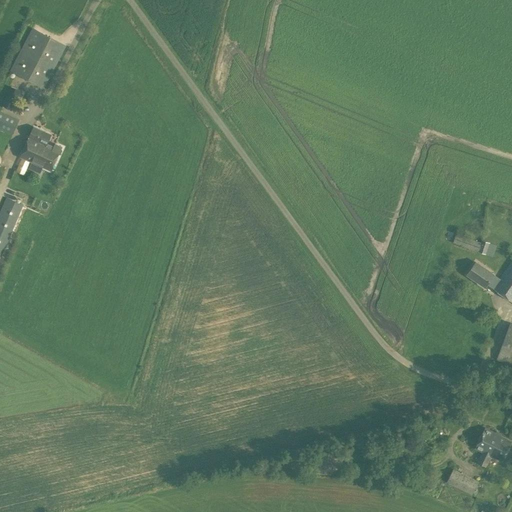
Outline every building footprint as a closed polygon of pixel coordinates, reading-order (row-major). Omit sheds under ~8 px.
[(43,87),(65,45),(33,28),(11,70),(43,87)] [(2,107),(10,111),(18,91),(10,88),(2,107)] [(0,129),(12,134),(19,120),(0,111),(0,129)] [(43,167),(51,170),(62,147),(54,144),(53,148),(46,145),(50,136),(33,128),(20,157),(32,162),(29,169),(40,174),(43,167)] [(0,260),(24,205),(5,197),(0,210),(0,260)] [(453,242),(478,252),(486,255),(486,254),(493,257),(497,246),(490,243),(482,240),(481,242),(456,233),(453,242)] [(511,302),(511,260),(500,278),(499,279),(493,275),(475,262),(467,275),(485,287),(487,284),(493,288),(493,289),(511,302)] [(496,360),(511,365),(511,323),(510,323),(496,360)] [(478,462),(485,466),(491,455),(502,461),(511,441),(485,429),(476,448),(483,452),(478,462)] [(332,455),(319,454),(317,473),(330,474),(332,455)] [(446,483),(472,495),(478,481),(453,469),(446,483)]
